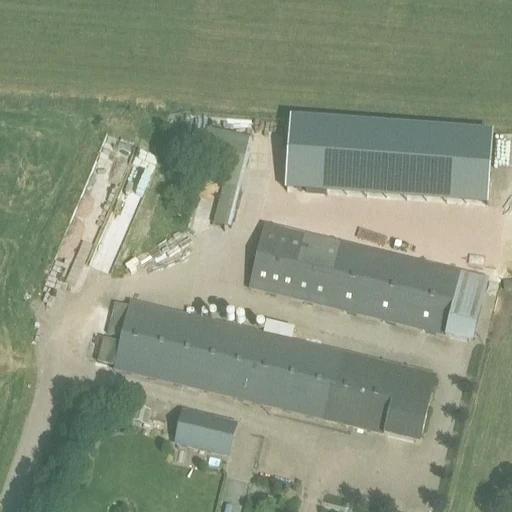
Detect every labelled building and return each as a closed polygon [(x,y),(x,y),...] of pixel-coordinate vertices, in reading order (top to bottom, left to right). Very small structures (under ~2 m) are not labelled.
[(291,116),(286,188),(489,203),(494,131),(291,116)] [(208,128),(202,150),(230,157),(213,225),(230,229),(253,140),(208,128)] [(472,345),(488,280),(265,227),(250,291),(472,345)] [(115,372),(420,445),(436,377),(131,304),(130,308),(116,305),(109,336),(122,340),(115,372)] [(104,341),(98,366),(113,369),(119,345),(104,341)] [(132,407),(129,421),(148,426),(152,411),(132,407)] [(184,413),(176,447),(228,459),(236,426),(184,413)] [(186,511),(213,511),(221,480),(196,474),(186,511)]
